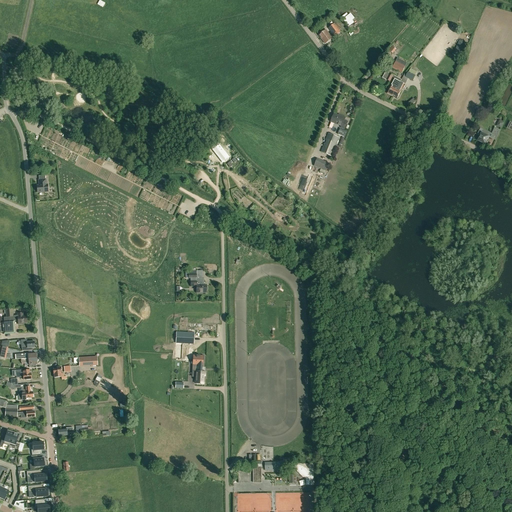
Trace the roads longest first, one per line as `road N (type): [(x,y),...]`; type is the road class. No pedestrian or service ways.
road 1 (residential): [(2,55),(5,99),(25,157),(50,438)]
road 2 (unclassified): [(227,511),(222,214)]
road 3 (unclassified): [(511,166),(350,84),(284,0)]
road 4 (track): [(213,206),(40,115),(22,113)]
road 5 (track): [(326,276),(222,214)]
